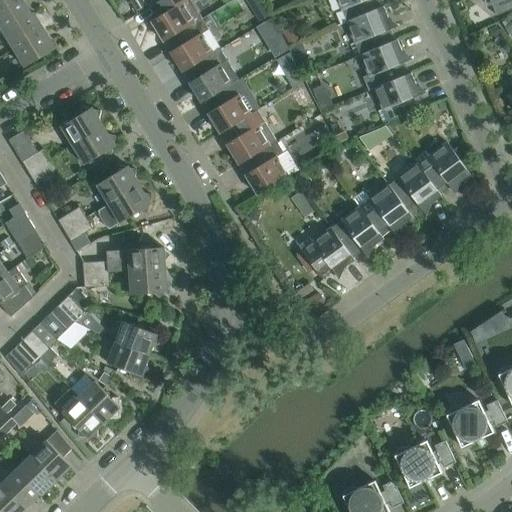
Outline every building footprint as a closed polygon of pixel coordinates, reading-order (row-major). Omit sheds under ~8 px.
[(0,0),(0,9),(14,0),(0,0)] [(23,0),(14,0),(0,9),(0,33),(4,31),(32,13),(23,0)] [(131,0),(130,1),(137,11),(155,0),(131,0)] [(164,41),(181,30),(202,18),(191,0),(162,0),(169,10),(152,20),(164,41)] [(382,7),(382,6),(379,0),(338,0),(347,21),(382,7)] [(511,0),(485,0),(488,5),(491,4),(496,15),(511,8),(511,0)] [(396,40),(388,21),(389,17),(384,5),(382,6),(382,7),(347,21),(356,42),(351,44),(356,57),(361,55),(396,40)] [(14,48),(45,30),(34,12),(32,13),(4,31),(14,48)] [(188,41),(171,51),(183,72),(200,61),(214,52),(213,52),(220,48),(209,29),(202,18),(181,30),(182,30),(188,41)] [(272,18),(257,27),(264,38),(278,29),(272,18)] [(56,48),(45,30),(14,48),(25,66),(56,48)] [(410,73),(409,73),(402,54),(402,50),(398,39),(396,40),(361,55),(369,75),(364,77),(370,90),(375,88),(410,73)] [(207,71),(190,82),(202,102),(219,92),(219,91),(232,83),(239,78),(228,60),(221,48),(220,48),(213,52),(214,52),(200,61),(207,71)] [(289,53),(277,59),(292,87),(304,80),(289,53)] [(424,107),(416,88),(416,84),(412,72),(409,73),(410,73),(375,88),(383,108),(378,110),(384,124),(424,107)] [(225,102),(208,112),(221,133),(238,123),(238,122),(251,114),(251,113),(258,109),(260,108),(248,89),(246,91),(239,79),(239,78),(232,83),(219,91),(219,92),(225,102)] [(104,126),(99,119),(101,111),(94,109),(92,107),(90,108),(83,107),(81,114),(62,126),(73,145),(104,126)] [(277,140),(258,109),(251,113),(251,114),(238,122),(238,123),(244,133),(227,143),(240,164),(257,153),(256,153),(277,140)] [(116,145),(114,143),(116,136),(109,134),(104,126),(73,145),(85,164),(104,152),(112,154),(114,146),(116,145)] [(29,172),(50,159),(44,148),(38,152),(25,130),(9,139),(29,172)] [(263,163),(246,174),(258,194),(289,176),(299,170),(287,150),(284,152),(277,140),(256,153),(257,153),(263,163)] [(426,151),(415,159),(414,159),(417,164),(418,163),(440,194),(441,193),(457,182),(461,182),(471,174),(447,142),(429,155),(426,151)] [(57,170),(50,159),(29,172),(36,183),(57,170)] [(418,163),(417,164),(389,185),(412,215),(428,203),(432,203),(442,195),(441,193),(440,194),(418,163)] [(109,203),(140,184),(135,177),(137,170),(130,168),(128,165),(125,167),(119,165),(117,172),(97,184),(109,203)] [(110,205),(99,211),(109,228),(120,221),(121,222),(139,211),(148,212),(149,205),(151,203),(150,201),(152,194),(145,193),(140,184),(109,203),(110,205)] [(412,215),(389,185),(360,206),(382,236),(383,236),(399,224),(403,224),(413,216),(412,215)] [(14,217),(24,211),(20,204),(10,210),(14,217),(6,222),(6,223),(14,217)] [(65,230),(86,217),(80,206),(58,220),(65,230)] [(382,236),(360,206),(331,227),(353,258),(354,257),(370,245),(374,245),(384,238),(383,236),(382,236)] [(25,235),(35,228),(24,211),(14,217),(6,223),(17,240),(25,235)] [(93,228),(86,217),(65,230),(71,241),(93,228)] [(353,258),(331,227),(313,240),(310,236),(298,245),(324,279),(341,267),(345,267),(355,259),(354,257),(353,258)] [(46,246),(35,228),(25,235),(17,240),(27,257),(46,246)] [(170,254),(164,249),(164,246),(161,247),(156,242),(151,247),(128,249),(130,271),(166,269),(165,260),(170,254)] [(108,260),(83,262),(84,274),(109,273),(108,260)] [(16,266),(8,272),(0,277),(0,302),(1,303),(11,316),(33,297),(25,285),(27,283),(16,266)] [(172,283),(166,278),(166,269),(130,271),(131,294),(153,292),(160,297),(165,291),(167,291),(167,289),(172,283)] [(110,285),(109,273),(84,274),(85,287),(110,285)] [(86,313),(69,295),(60,304),(77,322),(86,313)] [(77,322),(60,304),(51,313),(68,331),(77,322)] [(90,312),(79,322),(89,328),(97,319),(90,312)] [(158,334),(155,333),(152,326),(146,329),(124,321),(116,341),(150,354),(153,347),(160,343),(157,336),(158,334)] [(41,357),(59,340),(41,322),(24,339),(41,357)] [(41,357),(24,339),(15,348),(32,366),(41,357)] [(150,354),(116,341),(108,362),(129,370),(132,378),(139,375),(141,375),(142,373),(150,370),(146,363),(150,354)] [(497,374),(497,378),(497,382),(499,385),(502,388),(506,390),(511,402),(511,366),(510,366),(506,366),(502,368),(499,370),(497,374)] [(119,397),(112,397),(95,381),(79,396),(104,422),(111,416),(119,416),(119,408),(120,407),(119,405),(119,397)] [(71,388),(56,404),(63,412),(79,428),(79,436),(87,436),(88,438),(90,436),(98,436),(98,428),(104,422),(79,396),(71,388)] [(8,413),(16,404),(11,398),(2,407),(8,413)] [(479,399),(462,407),(457,407),(454,407),(450,408),(447,411),(445,414),(444,418),(445,422),(446,425),(448,427),(454,430),(462,447),(494,432),(490,423),(494,421),(497,426),(508,421),(498,399),(486,404),(489,409),(485,411),(479,399)] [(18,423),(13,418),(12,417),(3,425),(9,431),(18,423)] [(0,439),(0,440),(9,431),(3,425),(0,428),(0,439)] [(64,457),(72,448),(57,430),(47,440),(47,439),(32,454),(57,480),(72,465),(64,457)] [(427,440),(410,448),(405,447),(402,447),(399,449),(395,451),(393,454),(393,458),(393,462),(395,466),(397,468),(402,470),(410,487),(442,472),(438,464),(443,462),(445,467),(456,462),(446,440),(435,445),(437,450),(433,452),(427,440)] [(57,480),(32,454),(17,468),(40,493),(42,495),(57,480)] [(40,493),(17,468),(2,483),(26,507),(40,493)] [(20,511),(26,507),(2,483),(0,480),(0,509),(2,511),(20,511)] [(375,480),(358,488),(354,487),(350,488),(347,489),(344,491),(341,495),(341,498),(341,502),(343,506),(345,508),(350,510),(350,511),(390,511),(387,504),(391,502),(393,507),(404,502),(394,480),(383,485),(385,490),(381,492),(375,480)]
